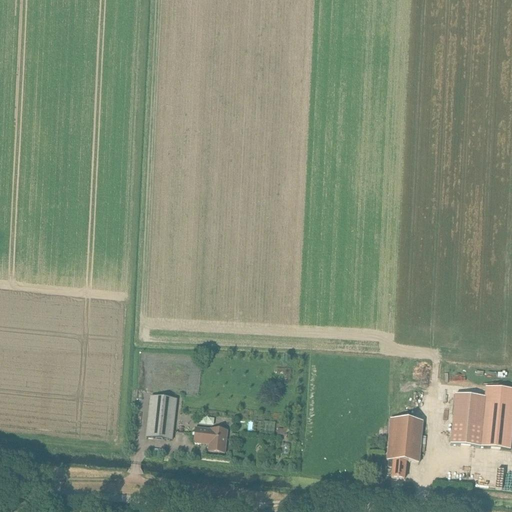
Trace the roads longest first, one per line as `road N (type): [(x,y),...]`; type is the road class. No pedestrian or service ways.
road 1 (track): [(0,436),(121,450),(144,0)]
road 2 (tertiary): [(250,511),(0,485)]
